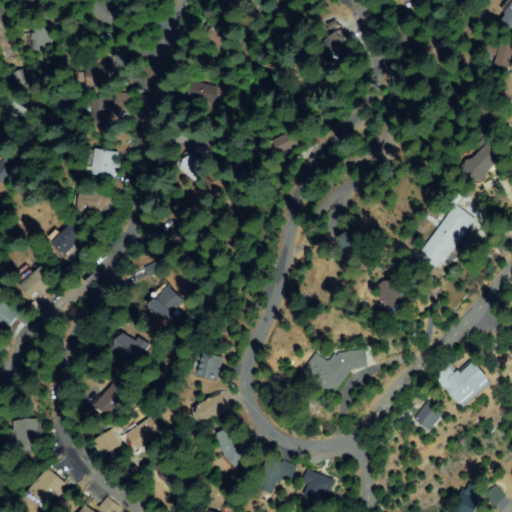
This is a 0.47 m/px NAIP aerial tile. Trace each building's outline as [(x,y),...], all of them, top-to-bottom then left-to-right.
[(118,36),(85,11),(92,0),(110,0),(108,3),(120,11),(117,15),(128,22),(118,36)] [(217,0),(217,1),(236,8),(239,0),(217,0)] [(511,27),(505,22),(511,14),(502,7),(507,0),(511,0),(511,27)] [(196,35),(206,23),(226,41),(215,53),(196,35)] [(413,40),(396,40),(396,25),(413,25),(413,40)] [(49,29),(48,47),(29,46),(29,28),(49,29)] [(320,58),(325,35),(342,39),(337,62),(320,58)] [(426,37),(441,37),(441,60),(426,60),(426,37)] [(500,40),(511,41),(511,58),(511,66),(497,65),(498,55),(488,54),(490,43),(500,44),(500,40)] [(110,66),(109,85),(83,85),(84,65),(110,66)] [(8,73),(16,69),(25,89),(17,93),(8,73)] [(209,86),(206,102),(181,97),(185,81),(209,86)] [(127,95),(125,108),(113,106),(114,93),(127,95)] [(497,93),(504,108),(484,117),(477,102),(497,93)] [(88,106),(82,106),(84,96),(106,99),(103,122),(86,120),(88,106)] [(276,157),(268,143),(290,131),(298,145),(276,157)] [(506,155),(479,185),(463,170),(489,140),(506,155)] [(87,149),(114,152),(111,176),(84,172),(87,149)] [(182,150),(201,168),(189,181),(170,164),(182,150)] [(0,155),(1,154),(14,162),(0,183),(0,155)] [(72,209),(72,190),(103,190),(103,209),(72,209)] [(475,219),(439,268),(420,254),(457,205),(475,219)] [(177,224),(191,236),(177,252),(163,239),(177,224)] [(49,238),(70,226),(78,241),(58,253),(49,238)] [(371,239),(363,257),(335,246),(343,227),(371,239)] [(257,262),(250,281),(232,275),(238,256),(257,262)] [(143,275),(155,269),(151,260),(138,266),(143,275)] [(39,267),(51,286),(29,299),(17,281),(39,267)] [(398,307),(388,307),(376,288),(390,279),(402,299),(398,307)] [(178,307),(154,319),(144,299),(168,287),(178,307)] [(0,327),(0,305),(3,301),(20,314),(22,311),(32,319),(26,327),(14,318),(5,331),(0,327)] [(121,333),(134,343),(137,338),(148,345),(133,366),(123,359),(125,355),(112,346),(121,333)] [(366,350),(368,367),(351,368),(333,394),(304,373),(317,354),(329,363),(337,352),(338,353),(366,350)] [(201,378),(202,354),(219,354),(218,379),(201,378)] [(475,361),(484,370),(480,374),(486,380),(464,403),(437,376),(447,366),(456,374),(468,362),(471,365),(475,361)] [(93,406),(120,379),(132,391),(105,418),(93,406)] [(205,422),(197,406),(220,395),(228,411),(205,422)] [(416,418),(427,404),(441,416),(430,430),(416,418)] [(20,446),(19,419),(36,419),(37,445),(20,446)] [(125,436),(148,420),(159,435),(136,452),(125,436)] [(262,447),(242,459),(245,464),(240,468),(219,435),(232,427),(243,445),(255,436),(262,447)] [(96,443),(111,432),(121,445),(106,456),(96,443)] [(291,476),(281,474),(275,499),(260,495),(268,461),(294,466),(291,476)] [(156,470),(167,462),(180,481),(169,489),(156,470)] [(65,486),(46,504),(31,488),(50,470),(65,486)] [(321,494),(319,508),(305,506),(309,474),(331,477),(328,495),(321,494)] [(486,494),(474,511),(454,511),(453,511),(469,483),(486,494)] [(102,511),(98,508),(106,500),(117,510),(115,511),(102,511)]
